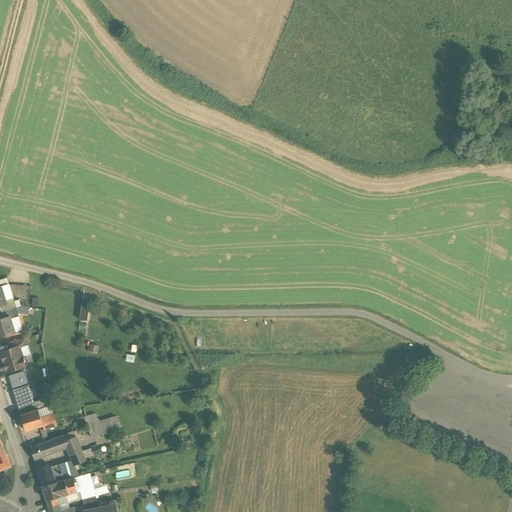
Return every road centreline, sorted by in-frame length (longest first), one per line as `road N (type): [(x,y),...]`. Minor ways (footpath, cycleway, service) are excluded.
road 1 (track): [(511,377),(366,314),(172,314),(0,260)]
road 2 (track): [(94,0),(159,73),(369,176),(511,161)]
road 3 (track): [(511,58),(430,46),(393,0)]
